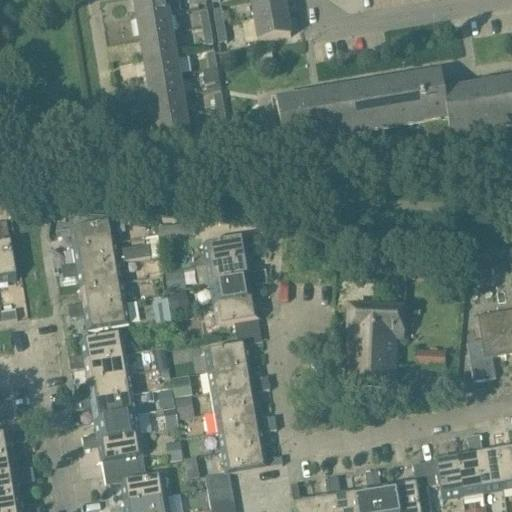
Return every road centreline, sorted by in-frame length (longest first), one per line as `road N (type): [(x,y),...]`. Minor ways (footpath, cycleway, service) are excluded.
road 1 (residential): [(276,326),(287,450),(511,412)]
road 2 (residential): [(319,0),(332,21),(354,25),(502,0)]
road 3 (residential): [(63,511),(27,325)]
